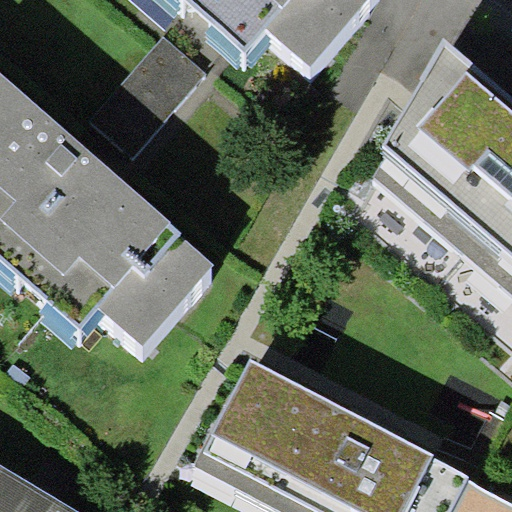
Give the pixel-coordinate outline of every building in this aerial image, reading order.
[(299,83),(369,1),(367,0),(154,0),(238,70),(257,48),(299,83)] [(511,290),(511,125),(433,60),(365,173),(511,290)] [(137,368),(205,289),(0,113),(0,284),(77,350),(94,330),(137,368)] [(496,511),(240,381),(193,473),(269,511),(496,511)] [(0,511),(50,511),(0,482),(0,511)]
